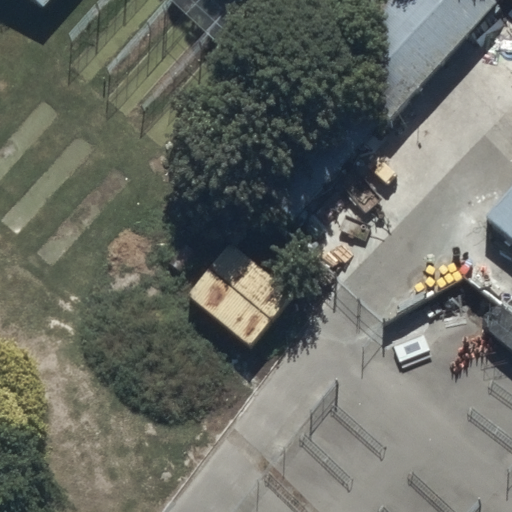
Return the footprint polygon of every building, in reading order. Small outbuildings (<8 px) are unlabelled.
[(20,0),(43,19),(60,0),(20,0)] [(500,17),(482,0),(395,0),(328,74),(392,134),(500,17)] [(380,138),(317,79),(228,174),(291,233),(380,138)] [(511,192),(487,222),(511,243),(511,192)] [(462,287),(390,328),(411,365),(484,323),(462,287)]
